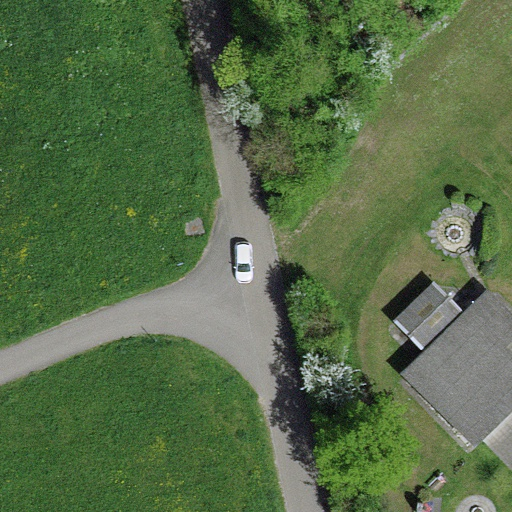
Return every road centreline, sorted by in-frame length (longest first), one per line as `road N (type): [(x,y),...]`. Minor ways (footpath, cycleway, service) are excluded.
road 1 (unclassified): [(200,0),(265,298)]
road 2 (unclassified): [(0,370),(115,322),(265,298)]
road 3 (unclassified): [(265,298),(312,511)]
